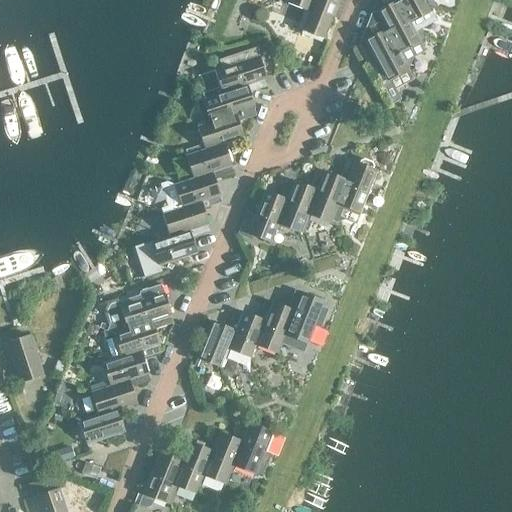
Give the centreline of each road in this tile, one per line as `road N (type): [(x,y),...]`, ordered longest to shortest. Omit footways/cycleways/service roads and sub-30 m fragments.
road 1 (unclassified): [(116,511),(165,358),(249,169)]
road 2 (unclassified): [(323,82),(299,147),(249,169)]
road 3 (unclassified): [(249,169),(277,104),(323,82)]
